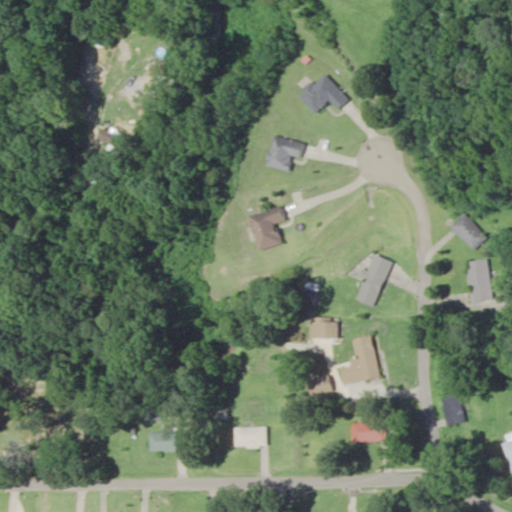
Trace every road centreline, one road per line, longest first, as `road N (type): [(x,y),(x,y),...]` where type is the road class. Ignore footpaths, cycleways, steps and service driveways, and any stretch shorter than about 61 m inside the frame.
road 1 (residential): [(507,511),(447,480),(393,475),(0,482)]
road 2 (residential): [(447,480),(421,379),(417,205),(385,158)]
